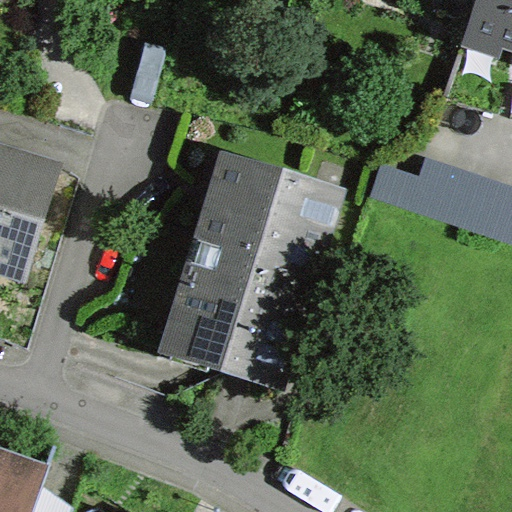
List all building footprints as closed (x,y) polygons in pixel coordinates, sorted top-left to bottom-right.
[(511,42),(511,0),(479,0),(469,29),(511,42)] [(57,170),(0,152),(0,269),(24,277),(57,170)] [(488,184),(426,163),(421,177),(384,164),(374,194),(473,227),(488,184)] [(263,189),(223,176),(174,332),(216,345),(209,367),(237,376),(240,368),(282,381),(308,301),(295,297),(302,277),(314,281),(339,201),(295,187),(297,180),(269,171),(263,189)] [(511,191),(488,184),(473,227),(511,240),(511,191)] [(51,469),(0,449),(0,511),(34,511),(44,487),(51,469)] [(75,511),(76,510),(44,487),(34,511),(75,511)]
